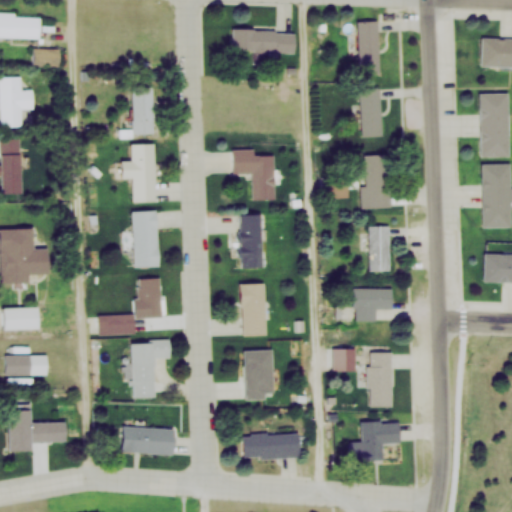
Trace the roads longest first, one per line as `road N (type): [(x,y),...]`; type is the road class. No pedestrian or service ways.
road 1 (tertiary): [(436,511),(446,463),(430,0)]
road 2 (residential): [(208,485),(194,0)]
road 3 (residential): [(0,496),(131,481),(439,503)]
